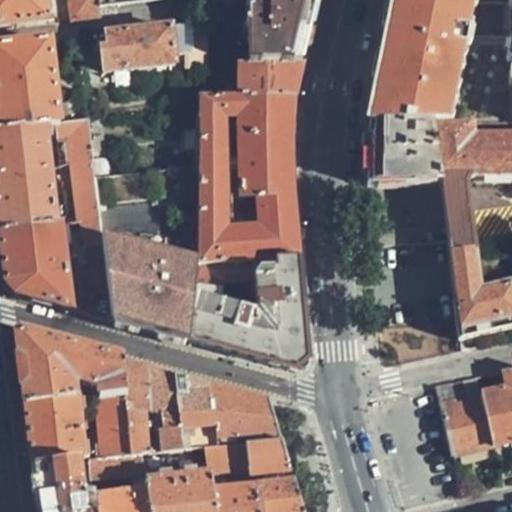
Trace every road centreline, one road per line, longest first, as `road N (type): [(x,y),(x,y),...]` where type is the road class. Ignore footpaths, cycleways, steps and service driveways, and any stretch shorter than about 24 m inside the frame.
road 1 (tertiary): [(340,394),(315,133),(343,0)]
road 2 (residential): [(0,310),(302,391),(340,394)]
road 3 (residential): [(340,394),(511,352)]
road 4 (tertiary): [(367,511),(340,394)]
